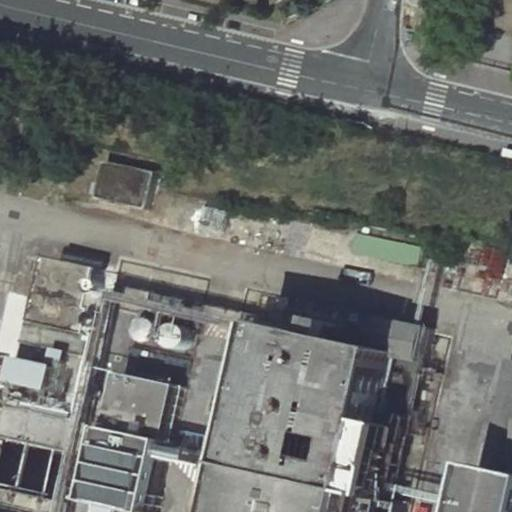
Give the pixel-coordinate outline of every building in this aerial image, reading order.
[(124,207),(172,217),(179,181),(131,172),(124,207)] [(416,267),(420,249),(354,232),(350,250),(416,267)] [(133,352),(136,332),(154,336),(160,301),(117,293),(107,348),(133,352)] [(454,325),(408,316),(401,342),(448,352),(454,325)] [(242,435),(232,484),(240,486),(233,511),(424,511),(427,500),(413,498),(448,352),(401,342),(373,337),(377,323),(356,319),(353,332),(280,317),(252,436),(242,435)] [(17,354),(7,405),(83,419),(88,392),(79,390),(76,406),(53,401),(61,362),(17,354)] [(150,382),(121,511),(173,511),(201,393),(150,382)]
